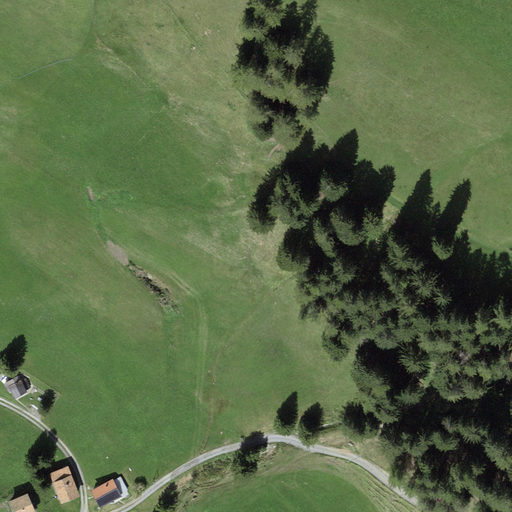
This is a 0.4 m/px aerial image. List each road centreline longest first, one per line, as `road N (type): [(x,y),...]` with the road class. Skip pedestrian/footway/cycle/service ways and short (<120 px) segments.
road 1 (track): [(116,511),(175,469),(245,442),(278,440),(345,456),(429,511)]
road 2 (track): [(84,511),(79,476),(60,442),(0,402)]
